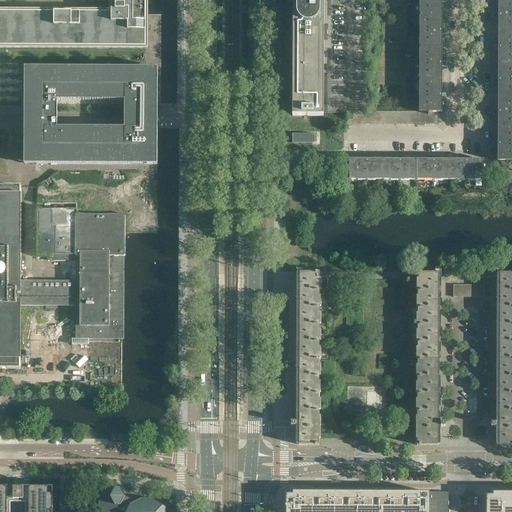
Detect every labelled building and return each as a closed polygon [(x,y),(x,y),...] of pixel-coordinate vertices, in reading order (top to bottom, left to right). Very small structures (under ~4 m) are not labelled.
[(0,0),(0,46),(96,47),(111,47),(146,47),(146,18),(145,0),(0,0)] [(323,73),(323,0),(292,0),(292,116),(323,117),(323,113),(347,113),(347,112),(354,112),(360,112),(366,112),(367,112),(367,99),(367,73),(323,73)] [(446,3),(446,0),(419,0),(420,16),(442,16),(442,2),(446,3)] [(511,32),(511,0),(498,1),(498,14),(494,14),(494,19),(498,19),(498,33),(511,32)] [(446,35),(446,29),(442,29),(442,16),(420,16),(419,48),(442,48),(442,34),(446,35)] [(511,64),(511,32),(498,33),(498,46),(493,46),(493,51),(498,51),(498,65),(511,64)] [(446,67),(446,62),(442,62),(442,48),(419,48),(419,80),(442,80),(442,67),(446,67)] [(511,97),(511,64),(498,65),(498,78),(493,78),(493,84),(498,84),(498,97),(511,97)] [(157,165),(157,128),(157,119),(157,68),(151,68),(145,68),(140,68),(24,67),(24,101),(23,117),(24,125),(24,165),(40,165),(157,165)] [(446,99),(446,94),(442,94),(442,80),(419,80),(419,112),(419,113),(436,113),(441,113),(442,99),(446,99)] [(511,129),(511,97),(498,97),(497,110),(493,110),(493,116),(497,116),(497,129),(511,129)] [(436,125),(436,113),(419,113),(419,112),(414,112),(413,125),(436,125)] [(511,161),(511,129),(497,129),(497,142),(493,142),(493,148),(497,148),(497,162),(511,161)] [(312,143),(312,134),(292,134),(292,143),(312,143)] [(383,180),(383,160),(369,160),(369,156),(364,156),(364,160),(349,160),(349,180),(383,180)] [(416,180),(416,160),(402,160),(402,156),(397,156),(397,160),(383,160),(383,180),(416,180)] [(450,181),(450,160),(436,160),(436,156),(431,156),(431,160),(416,160),(416,180),(450,181)] [(483,181),(483,167),(483,161),(469,160),(469,156),(464,156),(464,160),(450,160),(450,181),(483,181)] [(21,271),(21,203),(21,187),(8,187),(5,187),(0,187),(0,369),(2,369),(5,369),(20,369),(20,306),(45,306),(58,306),(76,306),(75,339),(123,339),(124,256),(125,256),(125,240),(125,216),(124,216),(124,215),(76,215),(76,216),(75,216),(75,217),(72,217),(72,215),(55,215),(55,255),(65,255),(66,262),(76,262),(76,282),(70,282),(21,281),(21,271)] [(319,437),(319,359),(319,276),(319,273),(300,272),(299,272),(299,276),(298,420),(296,420),(296,422),(295,422),(295,421),(291,421),(291,426),(295,426),(295,425),(296,425),(296,426),(295,429),(296,432),(298,434),(298,445),(319,445),(319,437)] [(437,421),(438,355),(438,278),(438,273),(418,273),(418,277),(417,445),(437,446),(437,435),(440,432),(440,430),(440,427),(440,426),(441,427),(445,427),(445,422),(441,422),(441,423),(440,423),(440,421),(437,421)] [(511,273),(499,273),(499,277),(498,421),(496,421),(496,423),(495,423),(495,422),(491,422),(491,427),(495,427),(495,426),(496,426),(496,427),(495,430),(496,432),(498,435),(498,446),(511,445),(511,273)] [(109,442),(121,442),(121,434),(109,434),(109,442)] [(0,486),(0,511),(52,511),(53,496),(53,487),(0,486)] [(165,511),(165,510),(165,508),(152,499),(142,499),(136,502),(135,501),(134,503),(131,505),(123,500),(124,497),(120,489),(115,489),(112,495),(99,489),(96,491),(99,496),(98,511),(165,511)] [(448,511),(448,494),(448,492),(420,492),(420,495),(419,511),(448,511)] [(419,511),(420,495),(286,495),(285,511),(419,511)] [(511,511),(511,495),(486,496),(485,511),(511,511)]
